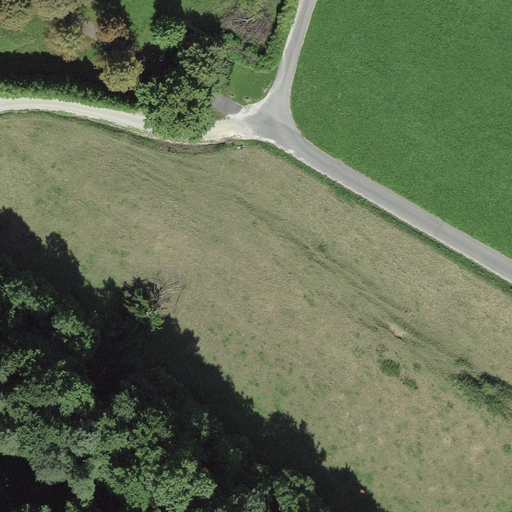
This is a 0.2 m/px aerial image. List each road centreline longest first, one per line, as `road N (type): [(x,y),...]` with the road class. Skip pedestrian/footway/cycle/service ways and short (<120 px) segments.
road 1 (track): [(0,106),(73,105),(180,131),(273,133)]
road 2 (unclassified): [(511,271),(273,133)]
road 3 (unclassified): [(273,133),(311,0)]
road 4 (residential): [(273,133),(170,66)]
